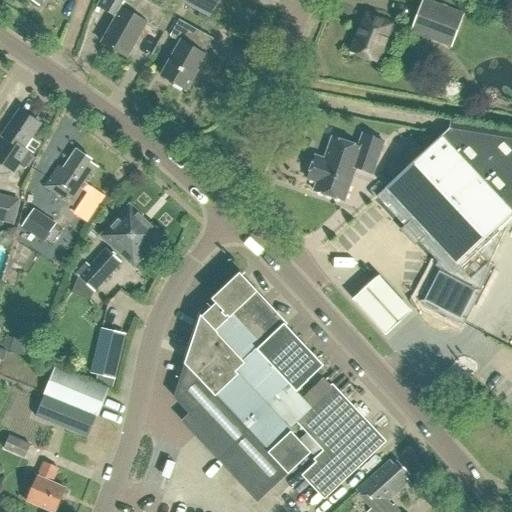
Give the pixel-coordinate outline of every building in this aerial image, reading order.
[(102,0),(98,7),(117,17),(102,43),(126,57),(146,22),(157,28),(163,32),(177,8),(160,0),(102,0)] [(200,0),(177,0),(209,18),(215,8),(200,0)] [(423,0),(411,33),(452,48),(465,14),(427,0),(423,0)] [(376,63),(389,31),(395,33),(398,26),(392,24),(368,14),(352,53),(376,63)] [(160,75),(186,89),(206,54),(193,47),(201,33),(179,20),(170,36),(179,41),(160,75)] [(285,38),(286,58),(304,57),(304,37),(285,38)] [(0,163),(13,173),(19,164),(25,168),(33,156),(43,143),(32,136),(39,126),(20,112),(3,137),(6,139),(0,147),(0,163)] [(488,267),(511,217),(511,131),(450,121),(449,130),(440,138),(433,144),(377,196),(437,261),(420,296),(422,304),(463,326),(482,290),(481,289),(491,270),(488,267)] [(429,139),(433,144),(440,138),(435,133),(429,139)] [(373,175),(384,143),(363,136),(359,148),(332,139),(325,160),(315,157),(307,180),(317,183),(314,192),(344,203),(356,169),(373,175)] [(71,207),(97,169),(89,163),(91,161),(75,150),(56,178),(51,174),(42,187),(71,207)] [(0,221),(13,225),(19,199),(0,195),(0,221)] [(102,236),(104,238),(114,247),(109,252),(111,254),(116,258),(117,259),(119,257),(122,254),(133,264),(158,236),(155,233),(157,231),(151,225),(149,228),(140,219),(142,217),(130,206),(102,236)] [(34,210),(22,228),(44,242),(56,224),(34,210)] [(86,263),(75,274),(78,276),(94,291),(95,292),(120,265),(121,263),(117,259),(116,258),(111,254),(109,252),(105,248),(104,250),(89,266),(88,265),(86,263)] [(413,312),(380,278),(354,301),(388,337),(413,312)] [(183,422),(195,435),(257,501),(308,454),(286,432),(297,422),(311,409),(302,399),(294,391),(319,367),(316,365),(300,347),(296,343),(282,328),(284,326),(266,307),(261,301),(241,280),(240,279),(214,303),(216,305),(215,306),(201,320),(191,349),(188,357),(181,378),(175,398),(190,415),(183,422)] [(147,291),(142,286),(137,292),(142,297),(147,291)] [(91,373),(97,375),(115,379),(125,334),(102,329),(91,373)] [(45,395),(97,415),(106,391),(107,389),(55,368),(45,395)] [(323,497),(381,442),(332,390),(311,409),(297,422),(323,451),(313,460),(316,463),(302,476),(323,497)] [(45,395),(36,418),(88,439),(97,415),(45,395)] [(4,449),(25,458),(31,445),(10,436),(4,449)] [(356,492),(371,507),(366,511),(398,511),(388,500),(408,481),(404,476),(407,474),(397,463),(395,466),(391,461),(356,492)] [(51,484),(56,472),(43,466),(38,478),(36,478),(26,503),(47,511),(54,511),(64,490),(51,484)]
